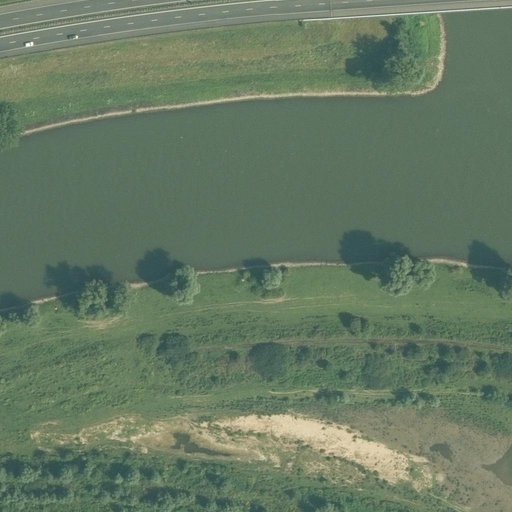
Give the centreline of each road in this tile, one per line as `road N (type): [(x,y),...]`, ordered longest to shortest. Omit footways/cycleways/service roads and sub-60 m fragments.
road 1 (motorway): [(0,46),(382,0)]
road 2 (motorway): [(146,0),(0,23)]
